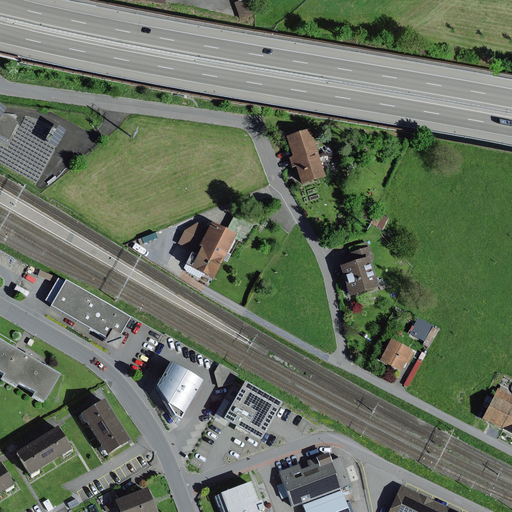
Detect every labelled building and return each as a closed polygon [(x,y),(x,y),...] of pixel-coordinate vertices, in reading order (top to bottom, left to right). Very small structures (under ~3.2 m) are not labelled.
[(253,15),(247,0),(237,0),(238,2),(233,3),(239,20),(253,15)] [(4,115),(6,111),(0,107),(0,137),(11,143),(21,123),(4,115)] [(313,129),(289,137),(305,183),(328,175),(313,129)] [(389,219),(378,214),(372,226),(384,231),(389,219)] [(243,234),(216,221),(212,230),(200,253),(194,265),(221,278),(243,234)] [(212,230),(202,225),(188,232),(181,245),(200,253),(212,230)] [(356,263),(344,267),(354,298),(384,288),(370,244),(352,250),(356,263)] [(40,271),(37,277),(51,282),(53,276),(40,271)] [(45,301),(52,305),(64,284),(57,280),(45,301)] [(129,320),(64,284),(52,305),(50,308),(106,339),(110,331),(120,336),(129,320)] [(436,330),(424,324),(419,333),(431,339),(436,330)] [(417,352),(395,341),(385,360),(407,371),(417,352)] [(26,360),(0,344),(0,376),(1,377),(0,378),(0,380),(14,389),(17,385),(33,395),(31,398),(42,405),(57,378),(26,360)] [(219,365),(214,373),(217,388),(233,384),(238,375),(219,365)] [(200,384),(168,366),(155,389),(173,418),(179,422),(200,384)] [(280,405),(243,384),(222,421),(259,441),(280,405)] [(511,401),(500,396),(489,419),(511,430),(511,401)] [(224,400),(214,417),(219,419),(228,402),(224,400)] [(103,401),(80,415),(105,456),(128,442),(103,401)] [(56,429),(15,454),(29,477),(70,451),(56,429)] [(327,455),(280,473),(292,507),(301,504),(339,490),(351,486),(340,458),(330,462),(327,455)] [(0,467),(0,494),(12,487),(0,467)] [(249,485),(217,496),(222,511),(260,511),(263,511),(260,502),(256,503),(249,485)] [(453,511),(400,487),(388,511),(453,511)] [(116,489),(99,498),(103,506),(120,497),(116,489)] [(154,511),(146,490),(115,503),(118,511),(154,511)] [(347,511),(339,490),(301,504),(303,511),(347,511)] [(76,500),(67,504),(70,509),(79,505),(76,500)] [(385,511),(387,508),(370,501),(372,511),(385,511)]
